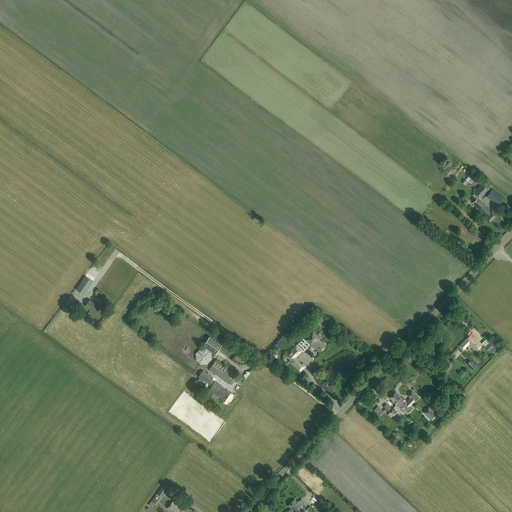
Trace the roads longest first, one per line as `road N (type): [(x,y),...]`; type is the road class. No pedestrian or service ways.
road 1 (unclassified): [(245,511),(511,230)]
road 2 (track): [(337,413),(125,258)]
